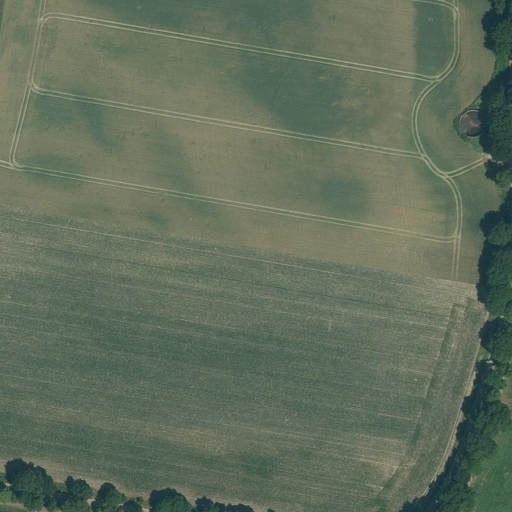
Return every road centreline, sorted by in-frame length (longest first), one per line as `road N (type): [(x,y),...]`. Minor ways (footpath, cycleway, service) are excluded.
road 1 (unclassified): [(421,511),(454,470),(490,356),(511,211)]
road 2 (unclassified): [(0,484),(153,511)]
